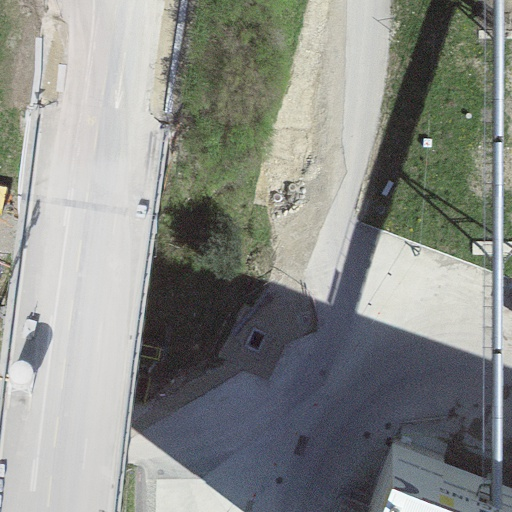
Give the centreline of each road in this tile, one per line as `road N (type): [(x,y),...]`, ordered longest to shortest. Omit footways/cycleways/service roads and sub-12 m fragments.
road 1 (primary): [(149,0),(104,285)]
road 2 (primary): [(70,0),(104,285)]
road 3 (primary): [(104,285),(82,511)]
